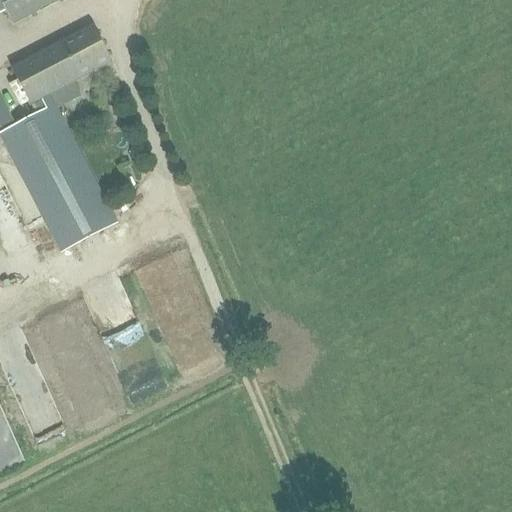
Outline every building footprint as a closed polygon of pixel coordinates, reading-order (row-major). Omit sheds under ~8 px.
[(61,0),(0,0),(0,15),(6,12),(13,25),(61,0)] [(94,26),(12,69),(31,106),(42,100),(46,109),(0,133),(0,137),(62,254),(121,223),(52,95),(113,63),(94,26)] [(0,128),(13,121),(0,96),(0,128)] [(154,340),(186,327),(179,311),(147,324),(154,340)] [(76,367),(49,373),(53,391),(80,385),(76,367)] [(25,438),(29,450),(53,441),(48,430),(25,438)]
